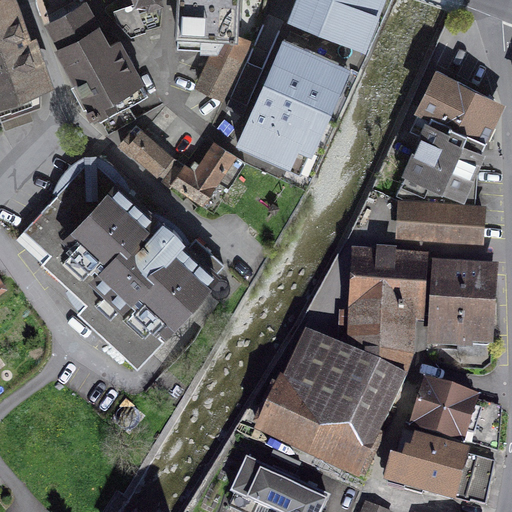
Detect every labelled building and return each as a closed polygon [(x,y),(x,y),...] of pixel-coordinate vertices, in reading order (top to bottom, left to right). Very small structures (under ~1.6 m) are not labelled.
[(13,0),(0,0),(0,108),(2,115),(40,101),(40,78),(32,34),(26,35),(13,0)] [(105,47),(76,0),(53,0),(44,5),(50,20),(44,22),(76,100),(101,110),(143,94),(116,43),(105,47)] [(137,0),(116,8),(120,21),(131,32),(158,23),(151,3),(158,0),(137,0)] [(173,0),(173,46),(213,46),(240,47),(240,0),(173,0)] [(377,0),(298,0),(294,13),(363,39),(377,0)] [(342,66),(278,39),(235,140),(299,167),(342,66)] [(252,48),(212,49),(194,90),(225,104),(252,48)] [(397,195),(427,195),(475,87),(431,67),(413,108),(430,115),(397,195)] [(475,87),(427,195),(462,199),(506,101),(475,87)] [(161,173),(175,157),(137,125),(122,143),(131,151),(133,149),(161,173)] [(186,165),(175,180),(202,198),(231,155),(215,144),(196,172),(186,165)] [(222,275),(134,198),(120,174),(97,158),(78,160),(59,181),(55,197),(23,231),(136,372),(222,275)] [(489,204),(397,198),(395,237),(486,242),(489,204)] [(426,259),(347,256),(347,351),(407,378),(413,336),(425,334),(426,259)] [(493,268),(430,265),(427,346),(489,349),(493,268)] [(397,380),(310,338),(267,427),(355,469),(397,380)] [(474,399),(424,385),(413,422),(464,437),(474,399)] [(414,442),(409,461),(397,458),(391,479),(485,503),(495,462),(414,442)] [(319,511),(327,496),(247,460),(234,489),(282,510),(281,511),(319,511)]
